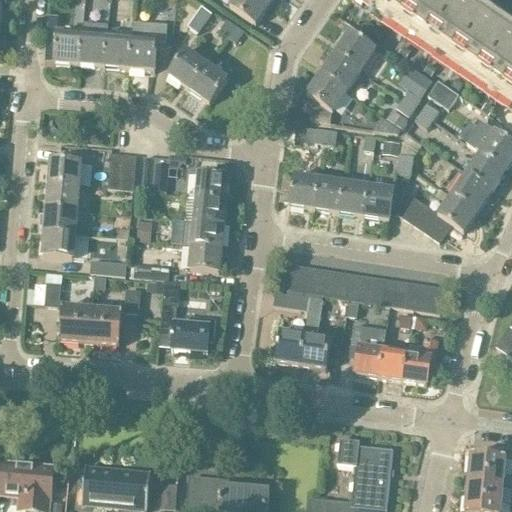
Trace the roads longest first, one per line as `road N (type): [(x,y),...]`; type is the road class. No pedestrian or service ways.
road 1 (residential): [(35,100),(19,127),(3,372)]
road 2 (residential): [(35,100),(148,113),(202,151),(268,157)]
road 3 (residential): [(3,372),(237,389)]
road 4 (residential): [(485,277),(257,239)]
road 5 (residential): [(237,389),(446,423)]
road 6 (residential): [(268,157),(284,53),(323,0)]
road 7 (residential): [(237,389),(257,239)]
road 8 (residential): [(446,423),(485,277)]
